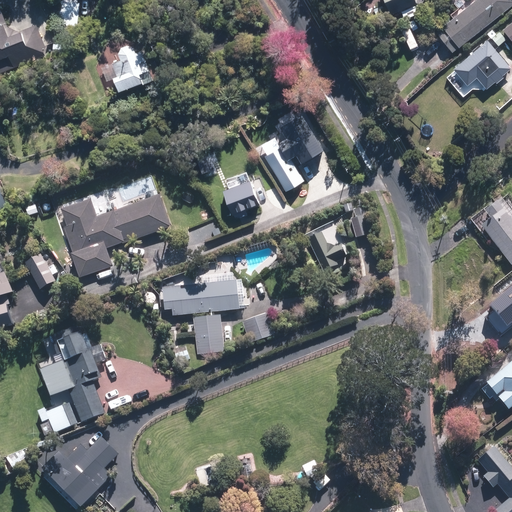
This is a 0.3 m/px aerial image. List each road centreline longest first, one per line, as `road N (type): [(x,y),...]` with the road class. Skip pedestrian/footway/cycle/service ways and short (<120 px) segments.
road 1 (residential): [(409,217),(422,309),(419,427),(442,511)]
road 2 (residential): [(283,0),(390,172),(409,217)]
road 3 (residential): [(511,133),(409,217)]
